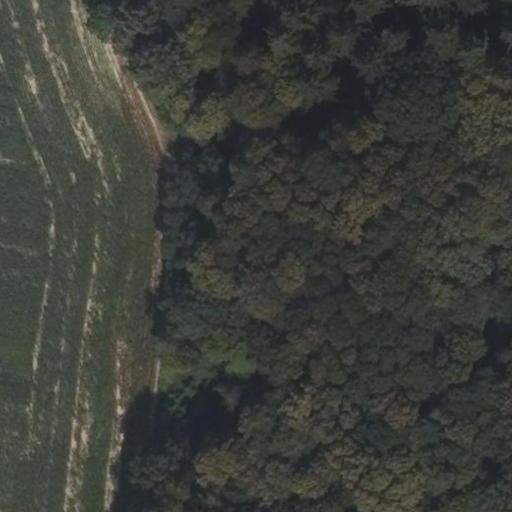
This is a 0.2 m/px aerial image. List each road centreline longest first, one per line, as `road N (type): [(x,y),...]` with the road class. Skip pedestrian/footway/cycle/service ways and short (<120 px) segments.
road 1 (track): [(135,92),(168,147),(196,226),(145,511)]
road 2 (track): [(511,75),(135,92)]
